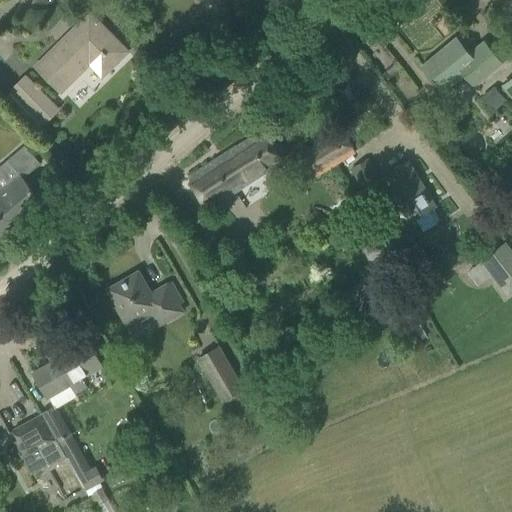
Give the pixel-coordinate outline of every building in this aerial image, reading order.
[(233,8),(234,17),(246,16),(245,7),(233,8)] [(35,66),(61,92),(101,52),(114,65),(127,51),(89,13),(35,66)] [(422,66),(432,78),(431,79),(442,93),(463,74),(474,87),(504,62),(484,38),(468,52),(456,38),(422,66)] [(511,75),(501,84),(511,96),(511,75)] [(11,90),(44,123),(58,109),(25,76),(11,90)] [(481,96),(490,107),(503,96),(494,85),(481,96)] [(301,153),(315,175),(355,151),(342,129),(301,153)] [(188,177),(199,194),(208,208),(282,161),(263,130),(237,146),(236,145),(188,177)] [(2,189),(0,190),(0,238),(1,239),(44,202),(31,186),(23,177),(40,162),(25,144),(8,159),(21,174),(2,189)] [(350,170),(361,189),(380,179),(368,159),(350,170)] [(410,221),(416,231),(423,232),(437,223),(439,217),(433,207),(434,206),(407,161),(382,177),(409,221),(410,221)] [(480,260),(508,295),(511,292),(511,249),(505,240),(480,260)] [(183,302),(171,281),(167,283),(151,292),(138,270),(107,288),(117,305),(129,325),(151,314),(158,326),(184,311),(179,304),(183,302)] [(57,440),(65,453),(66,453),(85,487),(101,478),(95,466),(89,470),(71,434),(72,433),(56,404),(86,386),(81,377),(101,365),(85,337),(59,353),(61,357),(33,373),(53,407),(42,414),(57,440)] [(196,357),(221,400),(244,387),(218,344),(196,357)] [(335,344),(327,348),(333,358),(341,354),(335,344)] [(65,453),(57,440),(42,414),(15,429),(14,430),(17,436),(12,439),(12,440),(30,472),(48,461),(56,456),(57,458),(65,453)]
